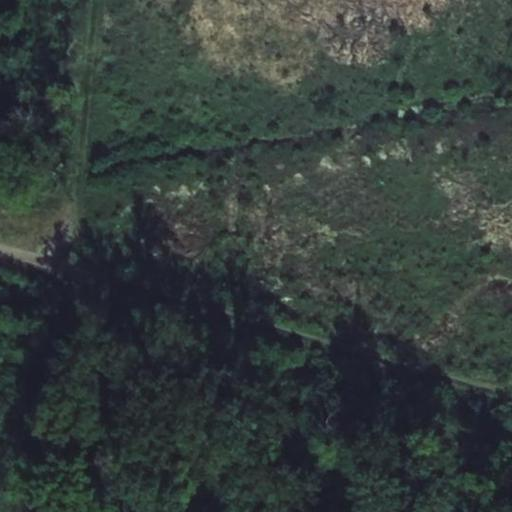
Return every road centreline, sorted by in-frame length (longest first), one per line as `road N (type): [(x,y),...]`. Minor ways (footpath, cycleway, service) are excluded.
road 1 (track): [(0,245),(84,278),(511,398)]
road 2 (track): [(50,262),(78,195),(94,0)]
